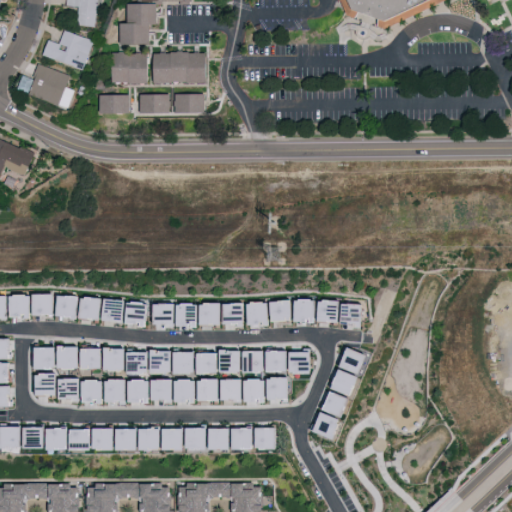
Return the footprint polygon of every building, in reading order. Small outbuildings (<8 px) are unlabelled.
[(68,0),(68,5),(78,5),(78,24),(96,25),(97,0),(68,0)] [(338,0),(342,10),(376,19),(418,1),(427,4),(436,0),(338,0)] [(125,42),(154,42),(154,23),(161,23),(161,2),(130,2),(130,21),(124,21),(125,42)] [(95,39),(64,29),(60,42),(50,38),(44,55),(85,69),(95,39)] [(215,81),(215,51),(116,51),(116,81),(215,81)] [(72,73),(38,64),(35,77),(24,74),(19,91),(71,105),(75,88),(68,86),(72,73)] [(133,92),(102,93),(103,112),(134,111),(133,92)] [(178,93),(178,111),(210,111),(210,92),(178,93)] [(173,111),(173,93),(143,93),(144,111),(173,111)] [(37,152),(0,136),(0,169),(4,171),(7,165),(28,174),(37,152)] [(61,313),(60,292),(0,294),(0,315),(16,315),(39,314),(61,313)] [(63,315),(84,315),(84,294),(63,294),(63,315)] [(87,295),(86,317),(107,318),(107,296),(87,295)] [(321,297),(301,298),(301,321),(322,320),(321,297)] [(130,298),(109,298),(109,320),(130,320),(130,298)] [(299,319),(296,298),(276,300),(278,321),(299,319)] [(347,321),(346,298),(325,299),(325,321),(347,321)] [(254,323),(275,322),(274,300),(253,301),(254,323)] [(227,322),(226,301),(204,302),(204,301),(181,303),(181,301),(159,303),(160,326),(227,322)] [(249,301),(230,302),(230,323),(250,323),(249,301)] [(153,302),(133,302),(132,324),(153,324),(153,302)] [(349,302),(349,323),(370,323),(369,302),(349,302)] [(17,337),(0,336),(0,357),(17,357),(17,337)] [(66,367),(88,367),(88,344),(67,344),(66,367)] [(64,345),(42,345),(43,368),(65,367),(64,345)] [(111,367),(111,346),(90,347),(90,367),(111,367)] [(113,369),(135,369),(134,346),(113,346),(113,369)] [(376,352),(355,346),(349,366),(370,372),(376,352)] [(251,349),(229,348),(229,371),(250,372),(251,349)] [(181,349),(160,349),(159,372),(181,372),(181,349)] [(252,349),(253,371),(274,371),(273,349),(252,349)] [(297,349),(276,349),(275,370),(297,370),(297,349)] [(137,372),(158,372),(158,350),(136,350),(137,372)] [(204,350),(183,350),(183,372),(204,372),(204,350)] [(319,350),(299,350),(299,372),(320,371),(319,350)] [(227,372),(227,351),(206,351),(207,372),(227,372)] [(0,360),(0,381),(18,381),(17,361),(0,360)] [(368,374),(348,368),(341,387),(362,394),(368,374)] [(298,397),(297,375),(276,376),(277,398),(298,397)] [(89,376),(67,377),(68,398),(89,397),(89,376)] [(135,377),(114,377),(114,400),(136,400),(135,377)] [(228,377),(207,377),(207,399),(229,399),(228,377)] [(230,399),(251,398),(251,377),(230,378),(230,399)] [(254,377),(253,400),(274,400),(275,378),(254,377)] [(91,401),(112,401),(111,378),(91,379),(91,401)] [(137,401),(159,401),(159,378),(138,378),(137,401)] [(160,378),(161,400),(182,399),(182,378),(160,378)] [(184,378),(184,401),(205,401),(205,378),(184,378)] [(18,384),(0,384),(0,405),(19,405),(18,384)] [(359,396),(339,391),(334,409),(354,415),(359,396)] [(350,416),(329,411),(324,432),(345,437),(350,416)] [(10,447),(31,447),(30,424),(10,425),(10,447)] [(54,425),(32,425),(33,447),(54,446),(54,425)] [(286,447),(286,425),(241,426),(242,448),(286,447)] [(56,448),(78,448),(77,426),(55,426),(56,448)] [(170,448),(170,426),(79,427),(79,449),(102,449),(170,448)] [(172,449),(193,449),(193,426),(171,427),(172,449)] [(216,426),(195,426),(195,449),(216,448),(216,426)] [(219,449),(241,448),(240,426),(218,427),(219,449)] [(83,511),(83,482),(0,483),(0,511),(26,511),(26,497),(52,496),(51,511),(83,511)] [(175,511),(175,482),(90,483),(90,511),(120,511),(121,496),(143,496),(142,511),(175,511)] [(265,511),(266,483),(182,482),(182,511),(211,511),(212,497),(236,497),(235,511),(265,511)]
